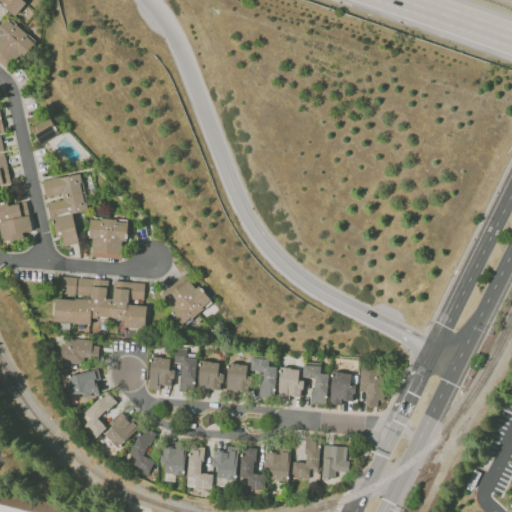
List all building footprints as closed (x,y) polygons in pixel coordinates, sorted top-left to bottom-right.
[(0,0),(0,4),(17,15),(25,1),(23,0),(0,0)] [(0,27),(0,62),(8,70),(34,41),(8,19),(0,27)] [(0,186),(11,185),(4,152),(0,134),(4,134),(0,114),(0,186)] [(59,133),(49,117),(30,128),(40,144),(59,133)] [(42,180),(45,197),(61,194),(62,199),(48,202),(54,236),(62,235),(64,246),(79,243),(73,213),(86,211),(80,173),(42,180)] [(0,204),(0,241),(23,238),(22,233),(32,231),(26,200),(0,204)] [(128,219),(90,217),(89,237),(92,237),(91,257),(121,258),(122,241),(127,241),(128,219)] [(159,295),(183,325),(212,301),(198,284),(194,287),(184,274),(159,295)] [(53,321),(90,324),(91,316),(124,319),(123,327),(145,329),(147,303),(143,303),(145,282),(114,280),(113,298),(106,298),(108,280),(77,277),(76,299),(55,297),(53,321)] [(99,341),(61,339),(60,362),(83,363),(83,357),(98,357),(99,341)] [(186,357),(186,348),(177,348),(175,389),(194,390),(196,357),(186,357)] [(170,357),(150,357),(149,387),(173,388),(173,371),(169,371),(170,357)] [(276,366),(268,366),(268,358),(251,357),(250,370),(261,370),(260,396),(275,396),(276,366)] [(219,362),(199,361),(198,388),(222,389),(223,373),(218,373),(219,362)] [(249,393),(251,376),(246,375),(247,365),(229,362),(225,389),(249,393)] [(312,403),(327,404),(328,373),(320,373),(320,362),(303,362),(303,377),(313,378),(312,403)] [(364,406),(382,407),(384,368),(361,366),(359,391),(365,392),(364,406)] [(302,380),(298,379),(299,368),(279,367),(278,396),(302,397),(302,380)] [(65,378),(70,396),(82,392),(83,396),(99,391),(92,369),(65,378)] [(350,386),(350,373),(331,372),(330,404),(342,404),(342,400),(353,401),(354,386),(350,386)] [(85,413),(90,418),(85,423),(98,436),(106,427),(98,419),(116,401),(106,391),(85,413)] [(108,422),(112,426),(104,434),(117,447),(137,429),(121,411),(108,422)] [(148,474),(154,460),(144,456),(155,433),(142,427),(126,463),(148,474)] [(320,438),(305,437),(304,462),(292,462),(292,477),(309,478),(310,468),(319,469),(320,438)] [(322,478),(335,478),(335,471),(348,471),(349,461),(346,461),(346,446),(323,445),(322,478)] [(183,474),(184,447),(161,446),(160,463),(165,463),(164,474),(183,474)] [(187,487),(212,488),(212,473),(202,473),(203,447),(188,447),(187,487)] [(265,474),(254,473),(255,448),(240,448),(239,488),(264,489),(265,474)] [(288,480),(289,448),(280,448),(280,453),(266,452),(265,480),(288,480)] [(216,478),(235,479),(236,451),(213,450),(212,467),(217,467),(216,478)] [(0,511),(0,490),(90,511),(0,511)]
